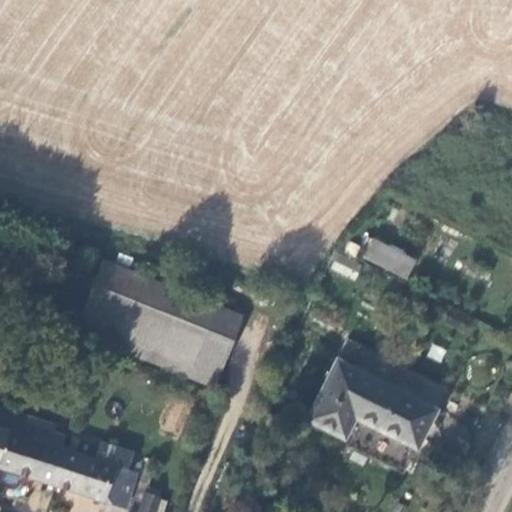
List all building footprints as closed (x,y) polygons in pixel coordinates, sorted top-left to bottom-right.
[(402,277),(410,256),(372,240),(371,243),(362,238),(359,245),(365,248),(362,258),(402,277)] [(54,328),(208,390),(236,319),(100,265),(92,288),(74,281),(54,328)] [(424,300),(396,286),(386,302),(415,319),(424,300)] [(445,388),(346,338),(303,427),(407,479),(426,441),(419,438),(445,388)] [(0,453),(12,415),(0,410),(0,453)] [(38,422),(12,415),(0,453),(0,473),(117,511),(120,511),(134,474),(119,469),(123,454),(102,447),(98,463),(31,441),(38,422)] [(154,511),(157,503),(144,499),(139,511),(154,511)]
